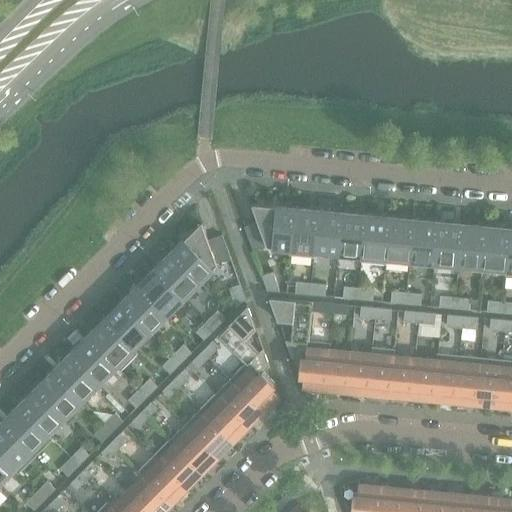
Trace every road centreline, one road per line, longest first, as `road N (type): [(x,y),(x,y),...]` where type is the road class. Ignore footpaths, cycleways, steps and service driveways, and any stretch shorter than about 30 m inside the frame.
road 1 (residential): [(0,361),(203,163),(511,185)]
road 2 (residential): [(511,446),(344,434),(266,466),(219,511)]
road 3 (secondary): [(0,121),(82,39),(138,0)]
